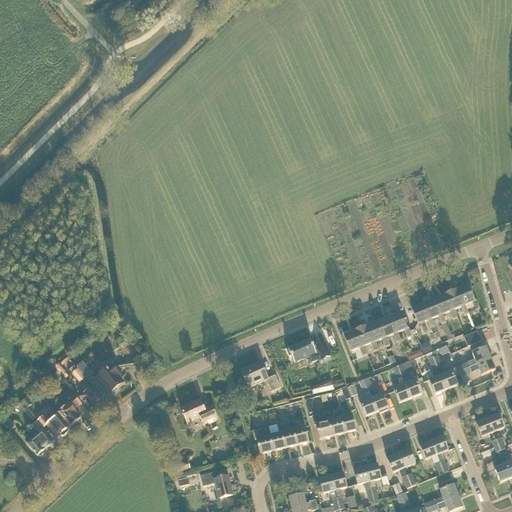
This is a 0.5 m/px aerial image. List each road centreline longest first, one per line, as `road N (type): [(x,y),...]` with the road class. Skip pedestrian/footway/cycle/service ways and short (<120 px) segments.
road 1 (unclassified): [(17,511),(161,383),(480,247)]
road 2 (residential): [(261,511),(260,480),(270,471),(366,448),(450,414)]
road 3 (primary): [(0,211),(137,75)]
road 4 (residential): [(511,365),(480,247)]
